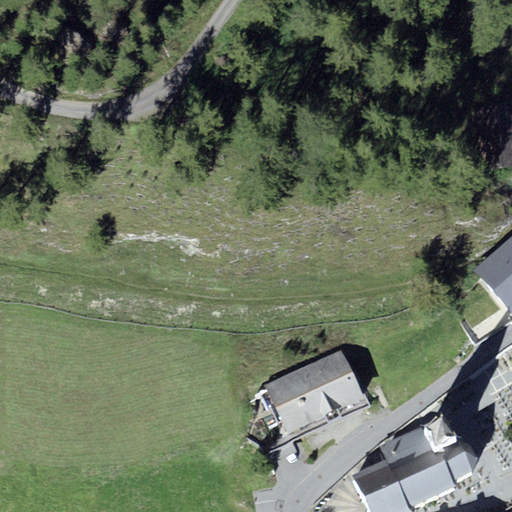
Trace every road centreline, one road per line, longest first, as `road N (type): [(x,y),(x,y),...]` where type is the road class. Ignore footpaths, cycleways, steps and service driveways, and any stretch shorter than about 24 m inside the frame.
road 1 (track): [(256,0),(151,97),(50,86),(0,71)]
road 2 (residential): [(296,511),(318,474),(511,331)]
